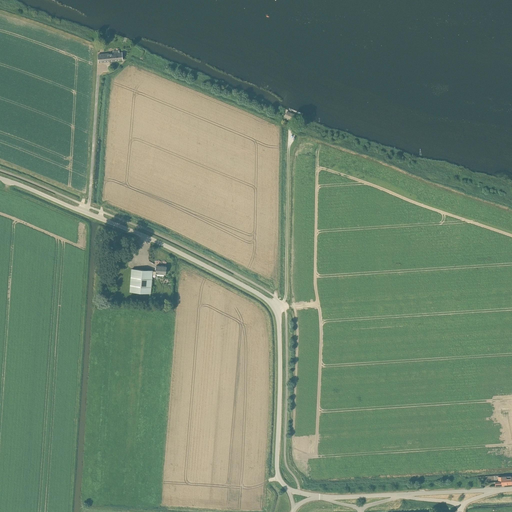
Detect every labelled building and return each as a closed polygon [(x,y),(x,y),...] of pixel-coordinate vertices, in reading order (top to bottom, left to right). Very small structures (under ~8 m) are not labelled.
[(119,52),(119,50),(113,51),(113,52),(98,54),(99,63),(122,60),(122,51),(119,52)] [(287,113),(286,112),(284,119),(290,121),(293,115),(287,113)] [(165,274),(166,266),(156,266),(156,271),(152,271),(131,269),(130,292),(151,293),(152,282),(152,274),(157,275),(157,273),(165,274)] [(110,278),(110,275),(102,274),(101,290),(108,291),(108,278),(110,278)] [(495,486),(501,486),(501,485),(511,484),(511,479),(511,476),(497,477),(498,482),(495,482),(495,486)]
